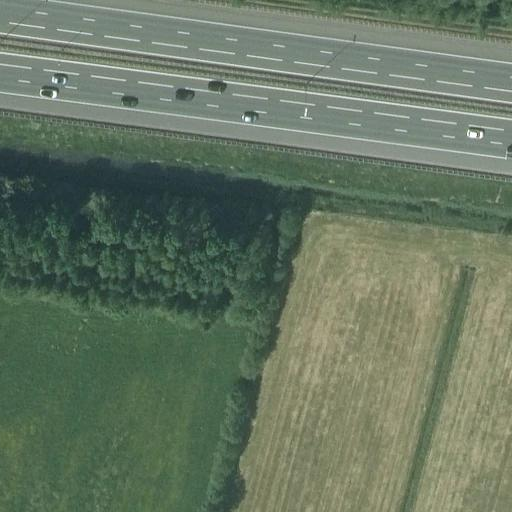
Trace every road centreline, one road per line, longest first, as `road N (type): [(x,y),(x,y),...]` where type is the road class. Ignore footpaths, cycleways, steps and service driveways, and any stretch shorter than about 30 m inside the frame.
road 1 (motorway): [(511,83),(0,15)]
road 2 (motorway): [(0,74),(511,141)]
